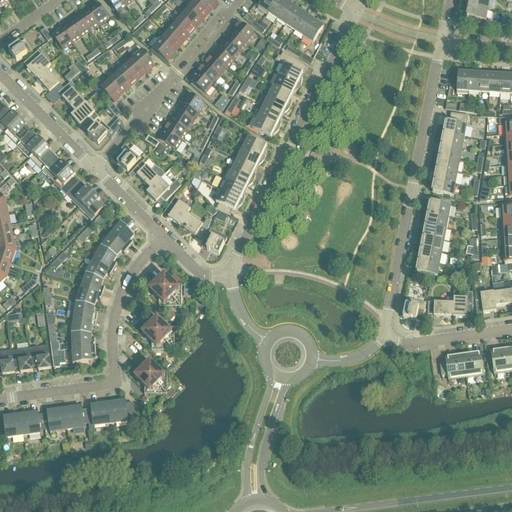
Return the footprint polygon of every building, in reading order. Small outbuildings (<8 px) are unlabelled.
[(126,6),(121,0),(107,0),(117,13),(126,6)] [(195,0),(188,9),(202,21),(209,13),(195,0)] [(211,0),(195,0),(209,13),(212,9),(214,11),(219,6),(211,0)] [(263,0),(257,9),(267,16),(277,0),(263,0)] [(282,0),(277,0),(267,16),(268,14),(277,20),(288,4),(282,0)] [(467,6),(467,7),(488,11),(490,0),(489,0),(470,0),(470,1),(469,2),(468,4),(467,5),(467,6)] [(158,2),(153,7),(156,11),(161,6),(158,2)] [(91,4),(86,8),(98,25),(107,19),(97,4),(93,6),(91,4)] [(288,4),(277,20),(286,26),(297,10),(288,4)] [(147,12),(151,16),(156,11),(153,7),(147,12)] [(164,7),(159,12),(162,15),(167,10),(164,7)] [(488,11),(467,7),(467,8),(467,10),(467,12),(467,13),(467,15),(467,17),(467,18),(486,22),(488,11)] [(87,10),(79,16),(89,31),(98,25),(86,8),(87,10)] [(188,9),(181,17),(195,29),(202,21),(188,9)] [(297,10),(286,26),(295,32),(306,16),(297,10)] [(162,15),(159,12),(154,17),(157,20),(162,15)] [(79,16),(70,22),(81,38),(89,31),(79,16)] [(306,16),(295,32),(304,37),(302,39),(303,40),(315,22),(306,16)] [(181,17),(174,25),(188,37),(195,29),(181,17)] [(142,18),(137,22),(140,26),(145,21),(142,18)] [(70,22),(61,28),(72,44),(81,38),(70,22)] [(131,27),(134,31),(140,26),(137,22),(131,27)] [(148,22),(143,27),(146,30),(151,25),(148,22)] [(236,29),(233,33),(247,45),(254,36),(238,22),(233,28),(236,29)] [(315,22),(303,40),(312,46),(324,28),(315,22)] [(174,25),(167,33),(181,45),(188,37),(174,25)] [(143,27),(138,32),(141,35),(146,30),(143,27)] [(72,44),(61,28),(57,31),(56,29),(51,33),(63,50),(72,44)] [(46,30),(41,33),(48,43),(53,40),(46,30)] [(167,33),(160,41),(176,55),(174,53),(181,45),(167,33)] [(233,33),(226,41),(240,53),(247,45),(233,33)] [(263,54),(270,44),(262,39),(256,49),(263,54)] [(25,41),(9,52),(17,63),(32,52),(25,41)] [(176,55),(160,41),(153,50),(167,62),(170,58),(172,60),(176,55)] [(226,41),(219,49),(233,61),(240,53),(226,41)] [(113,46),(110,42),(104,46),(106,50),(113,46)] [(120,44),(114,48),(117,52),(123,48),(120,44)] [(219,49),(212,57),(226,69),(233,61),(219,49)] [(295,51),(293,55),(311,65),(314,60),(302,54),(301,55),(295,51)] [(27,70),(36,80),(37,79),(36,79),(46,70),(47,70),(51,67),(38,52),(24,65),(28,69),(27,70)] [(142,52),(133,59),(148,75),(152,71),(151,69),(154,66),(142,52)] [(279,57),(276,61),(284,66),(279,76),(301,87),(301,85),(302,84),(302,83),(302,79),(302,78),(303,77),(303,76),(304,74),(304,73),(305,72),(306,71),(307,70),(308,69),(306,67),(283,53),(280,58),(279,57)] [(102,57),(96,61),(99,65),(105,60),(102,57)] [(212,57),(204,65),(219,78),(226,69),(212,57)] [(133,59),(125,66),(138,80),(145,74),(147,76),(148,75),(133,59)] [(261,59),(257,65),(261,68),(265,62),(261,59)] [(76,65),(81,71),(84,68),(79,62),(76,65)] [(196,71),(195,72),(212,86),(219,78),(204,65),(198,73),(196,71)] [(261,68),(257,65),(252,73),(257,75),(261,68)] [(125,66),(117,74),(130,88),(138,80),(125,66)] [(37,79),(36,80),(37,79),(49,94),(54,89),(58,94),(63,89),(47,71),(51,67),(47,70),(46,70),(36,79),(37,79)] [(212,86),(195,72),(191,77),(193,78),(190,82),(204,94),(212,86)] [(457,95),(468,96),(469,74),(458,73),(457,95)] [(117,74),(109,81),(121,95),(130,88),(117,74)] [(469,74),(468,96),(468,93),(479,94),(480,75),(469,74)] [(480,75),(479,94),(489,95),(491,75),(480,75)] [(491,75),(489,95),(500,95),(501,76),(491,75)] [(279,76),(274,87),(293,96),(294,95),(295,94),(295,93),(296,92),(298,91),(298,90),(300,88),(301,87),(279,76)] [(511,76),(501,76),(500,95),(511,96),(510,98),(511,98),(511,78),(511,76)] [(248,79),(244,86),(248,89),(252,82),(248,79)] [(121,95),(109,81),(101,88),(114,104),(119,99),(118,98),(121,95)] [(62,99),(75,113),(85,104),(68,86),(63,90),(67,94),(62,99)] [(248,89),(244,86),(239,93),(244,96),(248,89)] [(274,87),(268,98),(290,108),(291,107),(291,105),(291,103),(291,101),(292,99),(292,97),(293,96),(274,87)] [(100,91),(95,95),(101,101),(106,97),(100,91)] [(183,98),(180,103),(198,115),(204,105),(188,95),(185,99),(183,98)] [(268,98),(263,108),(282,118),(283,116),(284,115),(285,114),(287,112),(288,111),(289,109),(290,108),(268,98)] [(235,99),(230,106),(235,109),(239,102),(235,99)] [(182,105),(176,114),(192,124),(198,115),(180,103),(179,103),(182,105)] [(75,113),(71,117),(80,127),(90,118),(94,123),(99,118),(86,104),(85,104),(75,113)] [(113,106),(109,109),(117,119),(122,115),(113,106)] [(235,109),(230,106),(226,113),(230,116),(235,109)] [(263,108),(258,119),(279,130),(280,129),(280,128),(280,127),(281,126),(281,125),(281,123),(281,122),(281,121),(282,119),(282,118),(263,108)] [(7,109),(0,115),(0,130),(5,135),(20,120),(14,114),(13,115),(7,109)] [(176,114),(170,123),(186,133),(192,124),(176,114)] [(441,134),(464,139),(469,118),(451,115),(449,123),(446,123),(445,124),(445,126),(444,127),(443,129),(442,131),(441,132),(441,134)] [(258,119),(252,130),(272,140),(273,138),(274,136),(275,135),(276,134),(277,133),(278,131),(279,130),(258,119)] [(500,126),(503,126),(504,137),(511,136),(511,119),(499,120),(500,126)] [(20,120),(5,135),(17,148),(31,133),(25,128),(26,127),(20,120)] [(101,122),(88,137),(98,146),(111,131),(101,122)] [(170,123),(164,132),(180,142),(186,133),(170,123)] [(218,128),(214,135),(219,138),(223,131),(218,128)] [(180,142),(164,132),(162,136),(160,134),(157,140),(174,151),(180,142)] [(31,133),(17,148),(29,160),(45,145),(38,138),(37,139),(31,133)] [(464,139),(441,134),(441,135),(441,136),(441,137),(441,139),(441,140),(441,141),(441,143),(441,145),(441,146),(462,151),(464,139)] [(219,138),(214,135),(210,143),(215,145),(219,138)] [(159,144),(148,137),(145,142),(156,149),(159,144)] [(248,138),(243,149),(264,160),(265,159),(265,158),(266,156),(266,155),(266,153),(266,151),(267,150),(267,148),(248,138)] [(45,145),(29,160),(42,172),(56,158),(50,152),(51,151),(45,145)] [(162,157),(167,149),(160,145),(155,153),(162,157)] [(121,150),(126,154),(117,165),(128,173),(140,159),(130,150),(125,146),(121,150)] [(436,156),(436,158),(460,162),(462,151),(441,146),(441,148),(440,149),(439,151),(438,153),(437,155),(436,156)] [(243,149),(238,160),(257,170),(257,169),(258,167),(260,166),(260,165),(262,164),(263,163),(263,162),(264,160),(243,149)] [(207,150),(204,157),(208,159),(212,152),(207,150)] [(208,159),(204,157),(200,165),(205,167),(208,159)] [(56,158),(42,172),(54,185),(69,169),(63,163),(62,164),(56,158)] [(460,162),(436,158),(436,159),(436,161),(436,163),(437,165),(437,167),(437,168),(436,169),(436,170),(458,174),(460,162)] [(189,164),(182,159),(178,165),(186,170),(189,164)] [(238,160),(232,171),(254,182),(254,180),(255,179),(255,178),(255,177),(255,176),(255,174),(256,173),(256,171),(257,170),(238,160)] [(137,176),(150,190),(151,190),(160,181),(161,180),(165,176),(164,174),(159,169),(156,167),(151,172),(142,163),(137,167),(142,172),(137,176)] [(69,169),(54,185),(66,197),(80,183),(75,177),(76,176),(69,169)] [(432,180),(432,181),(455,186),(458,174),(436,170),(436,171),(435,173),(435,175),(433,177),(433,178),(432,179),(432,180)] [(197,171),(193,179),(198,181),(201,174),(197,171)] [(232,171),(227,182),(246,191),(247,190),(248,188),(249,187),(251,186),(252,184),(253,183),(254,182),(232,171)] [(9,176),(5,172),(0,176),(4,181),(9,176)] [(15,184),(12,179),(7,184),(11,188),(15,184)] [(31,183),(26,179),(22,184),(26,188),(31,183)] [(150,190),(151,190),(147,194),(156,203),(161,199),(165,203),(181,187),(177,182),(169,189),(161,180),(160,181),(151,190),(150,190)] [(475,182),(473,190),(478,191),(480,182),(475,181),(475,180),(471,180),(471,182),(475,182)] [(455,186),(432,181),(431,183),(431,184),(431,185),(432,186),(432,187),(432,189),(432,191),(432,193),(432,194),(453,198),(455,186)] [(227,182),(222,192),(243,203),(244,202),(244,201),(244,200),(245,198),(245,197),(245,196),(245,195),(245,194),(246,192),(246,191),(227,182)] [(80,183),(66,197),(79,209),(94,194),(87,188),(86,189),(80,183)] [(32,184),(26,190),(31,195),(37,189),(32,184)] [(42,188),(32,198),(32,199),(34,205),(46,192),(42,188)] [(197,198),(200,195),(195,190),(192,193),(197,198)] [(219,205),(216,210),(230,217),(232,212),(235,213),(236,211),(238,210),(239,208),(240,207),(241,206),(242,205),(243,203),(222,192),(216,204),(219,205)] [(94,194),(79,209),(91,222),(105,208),(99,201),(100,200),(94,194)] [(486,195),(481,194),(479,203),(487,203),(489,196),(486,195)] [(168,219),(179,226),(180,225),(179,225),(187,214),(190,210),(175,199),(171,204),(176,208),(168,219)] [(425,213),(425,214),(449,219),(451,207),(430,203),(430,204),(429,206),(428,208),(427,210),(426,211),(426,212),(426,213),(425,213)] [(7,206),(0,206),(0,217),(9,216),(7,206)] [(208,211),(214,216),(218,213),(212,207),(208,211)] [(511,207),(501,209),(501,219),(511,218),(511,207)] [(180,225),(179,226),(180,226),(195,237),(196,236),(201,239),(208,229),(211,223),(207,220),(203,226),(187,215),(190,210),(187,214),(179,225),(180,225)] [(38,216),(42,220),(47,215),(43,211),(38,216)] [(449,219),(425,214),(425,215),(425,216),(425,217),(425,219),(425,221),(425,222),(426,224),(426,225),(425,227),(446,231),(449,219)] [(102,215),(96,222),(100,226),(107,220),(102,215)] [(9,216),(0,217),(0,228),(11,226),(9,216)] [(121,224),(111,236),(129,251),(134,245),(130,243),(135,237),(132,235),(138,229),(127,218),(121,224)] [(511,218),(501,219),(502,230),(511,229),(511,218)] [(11,226),(0,228),(0,239),(13,237),(11,226)] [(90,227),(84,234),(88,238),(95,232),(90,227)] [(421,237),(420,238),(444,243),(446,231),(425,227),(425,228),(424,230),(423,232),(422,234),(421,235),(421,236),(421,237)] [(511,229),(502,230),(502,241),(511,240),(511,229)] [(49,231),(43,237),(46,240),(53,234),(49,231)] [(209,231),(201,249),(219,257),(227,239),(209,231)] [(84,234),(78,240),(82,244),(88,238),(84,234)] [(111,236),(101,247),(117,258),(121,253),(125,256),(129,251),(111,236)] [(13,237),(0,239),(0,250),(20,247),(20,245),(19,243),(16,242),(14,243),(13,237)] [(444,243),(420,238),(420,240),(420,242),(420,243),(421,245),(421,246),(421,248),(421,249),(421,250),(442,254),(444,243)] [(478,240),(472,240),(469,241),(470,248),(473,247),(473,249),(478,248),(478,240)] [(511,240),(502,241),(503,252),(511,251),(511,240)] [(0,261),(12,266),(16,253),(19,253),(21,249),(20,247),(0,250),(0,261)] [(101,247),(94,260),(114,272),(117,266),(114,264),(117,258),(101,247)] [(52,248),(48,252),(54,258),(58,254),(52,248)] [(478,248),(473,249),(473,257),(469,257),(469,259),(479,261),(478,248)] [(416,260),(416,261),(439,266),(442,254),(421,250),(420,252),(420,253),(419,255),(418,256),(418,257),(417,258),(416,260)] [(511,251),(503,252),(504,263),(508,263),(509,266),(511,265),(511,251)] [(64,253),(58,260),(62,264),(69,258),(64,253)] [(58,260),(52,266),(56,270),(62,264),(58,260)] [(94,260),(86,274),(104,282),(107,277),(111,279),(114,272),(94,260)] [(7,279),(11,268),(12,266),(0,261),(0,278),(4,282),(7,279)] [(439,266),(416,261),(416,262),(416,263),(416,265),(416,266),(416,268),(416,270),(416,271),(416,272),(416,273),(416,274),(419,275),(418,281),(433,284),(435,278),(437,278),(439,266)] [(509,274),(509,272),(509,266),(500,267),(500,268),(501,274),(509,274)] [(493,277),(501,276),(501,274),(500,268),(492,268),(493,277)] [(86,275),(81,289),(103,297),(106,290),(101,289),(104,282),(86,274),(86,275)] [(174,274),(173,274),(171,277),(178,285),(181,282),(181,281),(174,274)] [(165,276),(157,283),(182,308),(182,285),(174,285),(165,276)] [(182,308),(157,283),(150,291),(159,300),(159,308),(182,308)] [(81,289),(76,304),(95,308),(97,302),(101,304),(103,297),(81,289)] [(511,291),(494,294),(493,294),(495,307),(496,307),(511,305),(511,291)] [(453,318),(453,319),(466,319),(466,313),(472,313),(473,300),(473,294),(468,293),(468,299),(455,298),(454,304),(453,318)] [(493,294),(494,294),(494,293),(475,296),(475,302),(481,302),(483,315),(496,313),(496,307),(495,307),(493,294)] [(12,299),(7,303),(11,307),(16,303),(12,299)] [(422,323),(426,304),(407,300),(403,319),(422,323)] [(434,316),(453,318),(454,304),(429,302),(428,315),(434,315),(434,316)] [(11,307),(7,303),(3,307),(7,311),(11,307)] [(76,304),(74,319),(97,323),(98,316),(94,315),(95,309),(95,308),(76,304)] [(74,319),(72,335),(91,336),(92,329),(96,330),(97,323),(74,319)] [(157,320),(150,327),(174,352),(174,329),(167,329),(157,320)] [(174,352),(150,327),(142,335),(152,344),(152,352),(174,352)] [(91,336),(72,335),(72,350),(96,349),(95,342),(91,342),(91,336)] [(48,347),(29,349),(33,373),(33,371),(38,371),(39,372),(51,370),(48,347)] [(29,349),(12,352),(15,375),(15,374),(20,373),(21,374),(33,373),(29,349)] [(96,349),(72,350),(73,366),(92,363),(92,357),(96,356),(96,349)] [(511,372),(509,349),(502,350),(502,351),(491,353),(494,374),(511,372)] [(15,375),(12,352),(0,353),(0,375),(2,375),(3,377),(15,375)] [(469,354),(463,355),(466,378),(483,375),(480,354),(469,356),(469,354)] [(466,378),(463,355),(457,356),(457,357),(446,359),(446,363),(440,364),(442,377),(448,376),(449,380),(466,378)] [(150,363),(143,371),(167,395),(167,373),(159,373),(150,363)] [(167,395),(143,371),(135,378),(145,388),(145,395),(167,395)] [(111,425),(108,402),(101,403),(102,405),(91,406),(94,427),(111,425)] [(114,402),(108,402),(111,425),(128,423),(128,420),(134,419),(134,417),(134,416),(134,414),(134,413),(134,411),(134,410),(134,408),(133,407),(133,405),(132,404),(126,405),(125,402),(114,403),(114,402)] [(70,407),(64,408),(67,431),(84,429),(81,407),(71,409),(70,407)] [(67,431),(64,408),(58,409),(58,411),(47,412),(50,433),(67,431)] [(27,413),(20,414),(24,437),(41,434),(38,413),(27,415),(27,413)] [(3,418),(4,420),(1,420),(3,434),(6,433),(6,439),(24,437),(20,414),(14,415),(14,417),(3,418)]
